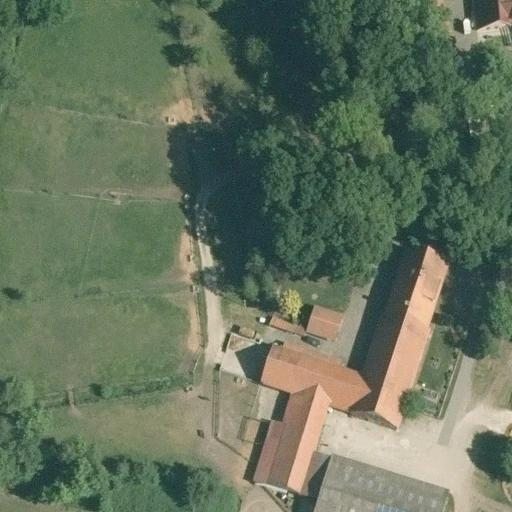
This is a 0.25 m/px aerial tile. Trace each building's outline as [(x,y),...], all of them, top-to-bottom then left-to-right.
[(511,25),(511,0),(471,0),(475,30),(511,25)] [(456,59),(437,4),(416,11),(435,66),(456,59)] [(275,424),(256,483),(298,497),(312,456),(328,409),(393,431),(447,270),(405,256),(363,379),(272,349),(259,386),(294,397),(284,427),(275,424)] [(341,318),(314,310),(307,334),(334,342),(341,318)] [(442,511),(447,497),(312,456),(298,497),(317,504),(314,511),(442,511)]
